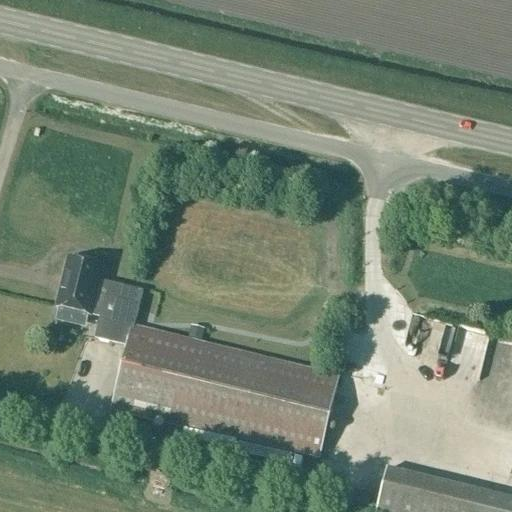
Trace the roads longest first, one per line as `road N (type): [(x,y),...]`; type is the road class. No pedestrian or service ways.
road 1 (secondary): [(511,143),(0,21)]
road 2 (unclassified): [(511,190),(0,69)]
road 3 (unknown): [(0,407),(354,478)]
